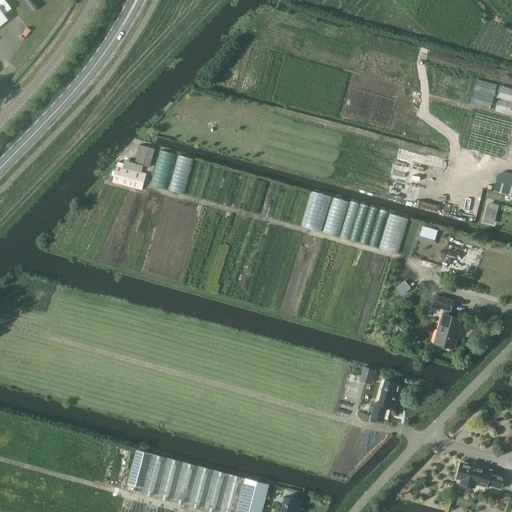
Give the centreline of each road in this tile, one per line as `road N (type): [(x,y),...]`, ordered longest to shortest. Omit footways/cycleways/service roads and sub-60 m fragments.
road 1 (track): [(442,289),(406,259),(149,189)]
road 2 (primary): [(0,167),(106,49),(136,0)]
road 3 (unclassified): [(365,511),(511,352)]
road 4 (unclassified): [(93,0),(56,59),(0,120)]
